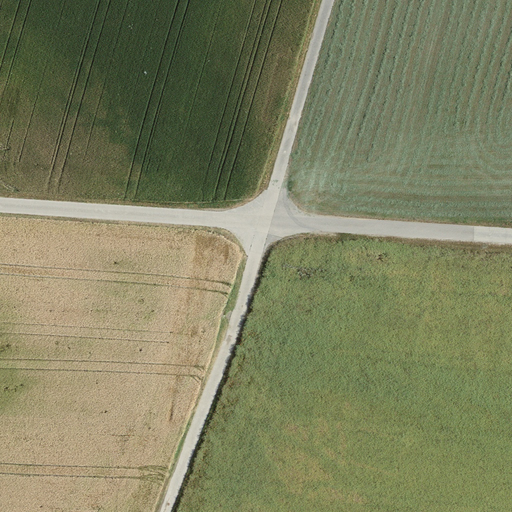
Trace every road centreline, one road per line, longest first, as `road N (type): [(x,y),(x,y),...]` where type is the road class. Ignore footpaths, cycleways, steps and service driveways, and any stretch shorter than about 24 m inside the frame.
road 1 (track): [(165,511),(265,223),(511,237)]
road 2 (track): [(0,205),(265,223),(328,0)]
